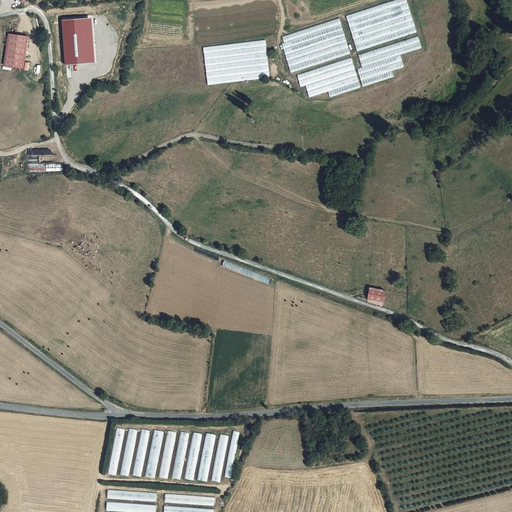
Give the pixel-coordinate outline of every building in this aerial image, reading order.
[(408,0),(399,0),(347,14),(357,50),(417,33),(408,0)] [(93,19),(63,20),(66,65),(97,63),(93,19)] [(283,43),(290,71),(351,55),(341,19),(282,35),(284,43),(283,43)] [(28,67),(33,36),(13,32),(8,63),(28,67)] [(419,37),(359,53),(363,68),(358,69),(363,86),(395,77),(393,70),(405,67),(401,54),(422,48),(419,37)] [(204,47),(208,84),(270,78),(266,41),(204,47)] [(330,96),(361,88),(353,59),(297,73),(301,87),(306,86),(309,97),(329,92),(330,96)] [(356,297),(364,298),(365,285),(358,283),(356,297)] [(386,289),(378,287),(377,302),(384,303),(386,289)] [(116,476),(124,429),(116,428),(108,474),(116,476)] [(128,428),(122,475),(130,476),(136,429),(128,428)] [(133,475),(142,476),(149,430),(141,429),(133,475)] [(146,476),(155,478),(164,431),(154,430),(146,476)] [(168,479),(177,432),(168,430),(159,477),(168,479)] [(181,431),(172,478),(181,480),(190,433),(181,431)] [(231,477),(240,432),(234,431),(225,476),(231,477)] [(194,480),(202,434),(193,432),(185,479),(194,480)] [(205,433),(199,480),(209,482),(215,434),(205,433)] [(211,480),(220,482),(229,436),(221,434),(211,480)] [(108,491),(108,499),(126,499),(126,494),(130,494),(130,491),(108,491)] [(143,493),(143,501),(157,501),(157,493),(143,493)] [(215,504),(215,496),(166,495),(165,503),(215,504)] [(107,511),(132,511),(156,511),(157,504),(107,503),(107,511)]
